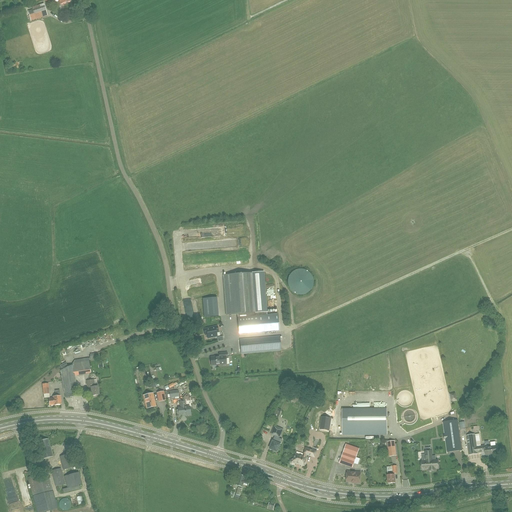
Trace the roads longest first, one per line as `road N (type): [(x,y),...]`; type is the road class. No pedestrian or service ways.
road 1 (unclassified): [(217,457),(222,431),(188,354),(155,234),(118,164),(80,0)]
road 2 (primary): [(283,479),(356,495),(511,484)]
road 3 (primary): [(217,457),(109,424),(51,420),(0,429)]
